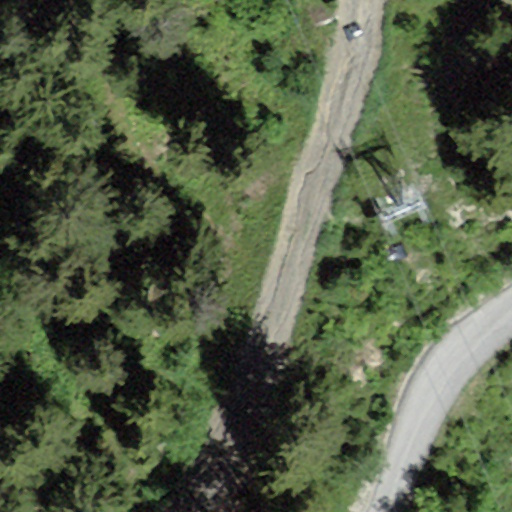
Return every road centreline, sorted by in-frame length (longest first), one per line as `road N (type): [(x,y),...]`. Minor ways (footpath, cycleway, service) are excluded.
road 1 (track): [(361,0),(325,151),(242,415),(185,511)]
road 2 (unclassified): [(511,341),(450,406),(395,511)]
